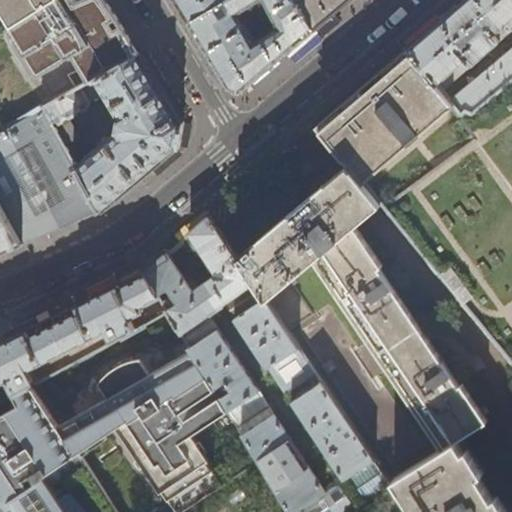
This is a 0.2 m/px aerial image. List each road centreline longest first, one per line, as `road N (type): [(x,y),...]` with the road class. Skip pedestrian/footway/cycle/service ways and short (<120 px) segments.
road 1 (residential): [(239,140),(120,238),(0,293)]
road 2 (residential): [(404,0),(239,140)]
road 3 (residential): [(152,0),(239,140)]
